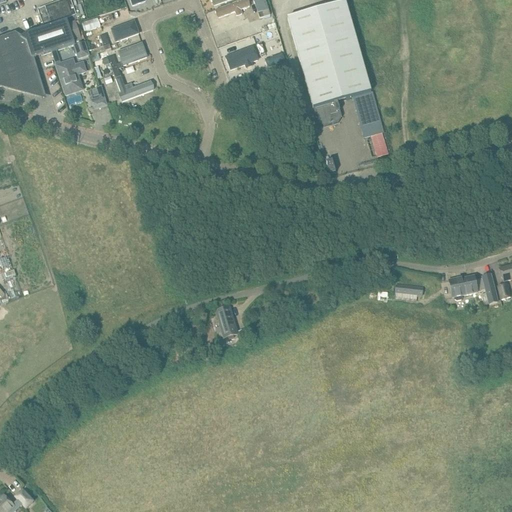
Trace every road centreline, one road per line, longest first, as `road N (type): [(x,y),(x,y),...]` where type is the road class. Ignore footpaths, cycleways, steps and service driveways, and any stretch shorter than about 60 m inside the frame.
road 1 (unclassified): [(0,456),(24,415),(80,366),(220,295),(377,262),(435,269),(511,252)]
road 2 (tertiary): [(202,164),(332,193),(511,148)]
road 3 (tertiary): [(0,113),(202,164)]
road 4 (unclassified): [(196,9),(183,3),(154,14),(147,31),(161,73),(192,91),(208,113)]
